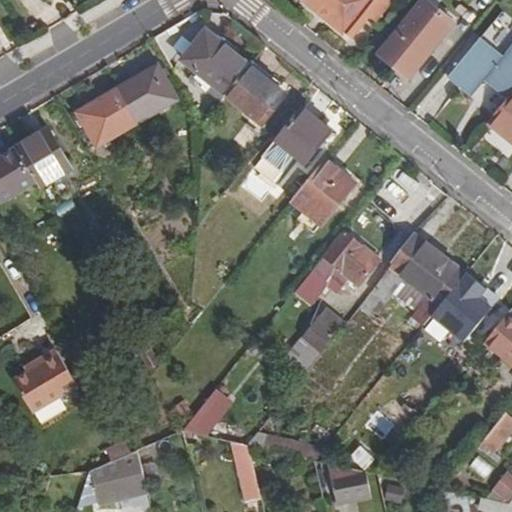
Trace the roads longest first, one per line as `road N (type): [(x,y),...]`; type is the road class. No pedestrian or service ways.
road 1 (residential): [(511,218),(239,0)]
road 2 (residential): [(0,106),(178,0)]
